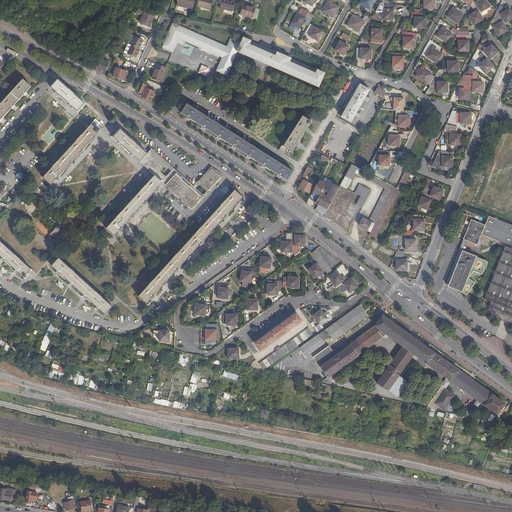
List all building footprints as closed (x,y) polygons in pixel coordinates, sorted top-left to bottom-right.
[(178,0),(177,5),(192,9),(194,0),(178,0)] [(213,0),(198,0),(197,6),(211,10),(213,0)] [(222,0),(220,8),(233,12),(235,2),(227,0),(222,0)] [(361,0),(359,4),(370,10),(375,0),(361,0)] [(424,0),(424,8),(434,8),(434,0),(424,0)] [(474,0),(473,2),(478,9),(479,8),(481,12),(490,7),(485,0),(474,0)] [(333,17),(339,7),(328,1),(322,12),(333,17)] [(474,25),(484,19),(478,9),(473,2),(471,5),(475,12),(469,16),(474,25)] [(395,10),(396,5),(389,4),(380,3),(377,9),(383,10),(383,19),(393,20),(393,9),(395,10)] [(240,15),(253,18),(256,8),(243,5),(240,15)] [(457,8),(454,6),(447,16),(457,23),(463,15),(455,10),(457,8)] [(153,16),(155,12),(144,8),(144,9),(139,7),(137,12),(142,14),(143,11),(145,12),(153,16)] [(509,8),(500,14),(505,23),(511,18),(511,13),(511,11),(509,8)] [(307,16),(312,19),(313,16),(309,12),(302,9),(300,13),(306,17),(307,16)] [(414,12),(411,11),(411,17),(415,17),(414,27),(425,28),(426,18),(421,17),(421,13),(420,12),(414,12)] [(498,36),(508,30),(498,13),(497,11),(492,19),(496,25),(493,27),(498,36)] [(154,17),(153,16),(145,12),(139,23),(149,28),(154,17)] [(300,13),(298,13),(292,23),(300,29),(305,19),(306,17),(300,13)] [(372,19),(370,23),(374,23),(378,16),(374,14),(372,19)] [(358,32),(364,21),(362,20),(353,15),(347,25),(358,32)] [(369,23),(370,23),(372,19),(365,15),(362,20),(364,21),(369,23)] [(318,24),(327,29),(329,24),(321,20),(318,24)] [(291,58),(277,52),(273,51),(272,50),(265,47),(251,42),(251,41),(244,38),(241,44),(230,39),(227,47),(208,39),(173,24),(163,47),(173,51),(179,38),(222,57),(216,70),(221,72),(226,75),(238,51),(319,87),(325,73),(317,70),(316,70),(291,59),(292,59),(291,58)] [(310,25),(305,34),(318,41),(323,32),(310,25)] [(446,27),(444,26),(437,36),(447,43),(452,35),(445,30),(446,27)] [(371,39),(382,40),(382,29),(372,29),(371,39)] [(417,38),(417,34),(404,31),(404,38),(403,47),(413,48),(414,38),(417,38)] [(468,32),(458,31),(457,35),(456,36),(455,39),(466,39),(466,36),(468,36),(468,32)] [(341,37),(349,41),(351,37),(343,33),(341,37)] [(142,39),(134,36),(131,45),(132,45),(128,54),(136,58),(140,49),(139,48),(142,39)] [(469,41),(458,41),(459,51),(469,51),(469,41)] [(340,42),(335,50),(344,55),(349,47),(340,42)] [(480,44),(477,49),(479,50),(482,52),(483,51),(490,59),(497,52),(491,45),(488,47),(486,44),(483,47),(480,44)] [(358,48),(356,48),(356,58),(371,59),(371,49),(368,49),(368,47),(358,46),(358,48)] [(436,47),(433,46),(426,56),(437,63),(442,55),(434,50),(436,47)] [(274,48),(273,51),(277,52),(291,58),(292,56),(274,48)] [(486,59),(487,58),(483,53),(479,56),(482,59),(480,61),(481,63),(479,66),(485,74),(493,67),(486,59)] [(401,57),(400,54),(393,54),(393,57),(391,57),(391,63),(393,63),(392,67),(403,68),(404,58),(401,57)] [(95,69),(105,73),(108,62),(99,59),(95,69)] [(458,61),(448,61),(448,72),(458,71),(458,61)] [(165,67),(157,64),(152,77),(156,79),(160,80),(165,67)] [(201,65),(197,73),(205,76),(209,68),(201,65)] [(433,79),(435,77),(423,69),(425,67),(423,65),(416,76),(430,85),(430,84),(431,83),(433,79)] [(165,67),(160,80),(163,82),(166,74),(169,68),(165,67)] [(130,73),(116,68),(113,77),(126,82),(130,73)] [(472,77),(472,76),(467,74),(466,74),(465,76),(463,75),(459,83),(458,84),(457,84),(456,88),(460,89),(464,89),(464,82),(472,82),(472,77)] [(444,79),(437,79),(438,92),(448,92),(448,82),(444,82),(444,79)] [(479,80),(473,79),(472,92),(483,93),(483,82),(478,82),(479,80)] [(0,121),(31,87),(23,80),(0,105),(0,121)] [(58,80),(51,88),(77,111),(84,104),(58,80)] [(470,90),(471,90),(472,82),(464,82),(464,89),(460,89),(459,99),(469,100),(470,90)] [(142,94),(141,97),(154,102),(158,95),(154,93),(155,92),(150,90),(151,88),(146,86),(147,85),(143,83),(143,85),(140,91),(139,92),(142,94)] [(370,90),(360,84),(342,117),(351,122),(355,116),(358,117),(360,114),(357,112),(364,99),(367,101),(369,98),(366,96),(370,90)] [(385,92),(376,89),(374,92),(384,98),(385,92)] [(394,101),(393,110),(402,111),(403,98),(390,97),(390,101),(394,101)] [(287,181),(293,171),(237,135),(187,104),(181,113),(287,181)] [(456,111),(452,111),(448,120),(456,122),(456,113),(456,111)] [(405,112),(397,112),(397,115),(399,115),(398,125),(398,126),(409,126),(410,116),(405,116),(405,112)] [(471,113),(456,113),(456,122),(456,123),(460,123),(460,124),(471,124),(471,113)] [(286,148),(292,152),(296,145),(298,146),(300,143),(299,142),(306,130),(308,131),(310,129),(308,128),(312,122),(311,122),(312,121),(311,119),(310,120),(303,116),(284,145),(282,144),(282,145),(286,148)] [(98,131),(95,129),(92,125),(43,178),(51,185),(100,133),(100,132),(101,131),(99,130),(98,131)] [(147,153),(147,152),(120,130),(113,138),(140,161),(147,153)] [(450,134),(446,134),(446,144),(450,145),(461,145),(461,135),(450,135),(450,134)] [(400,136),(389,135),(389,146),(399,146),(400,136)] [(165,179),(174,169),(151,149),(150,151),(162,161),(152,171),(152,172),(151,172),(155,175),(156,176),(159,174),(165,179)] [(148,153),(147,153),(140,161),(152,171),(162,161),(150,151),(148,153)] [(452,151),(439,152),(433,166),(441,170),(443,166),(452,166),(453,158),(457,157),(457,153),(452,151)] [(330,159),(322,155),(319,159),(328,163),(330,159)] [(390,156),(379,155),(379,165),(390,166),(390,156)] [(345,177),(341,185),(347,188),(351,180),(354,173),(385,189),(369,221),(363,218),(359,225),(360,227),(370,232),(377,218),(393,186),(387,183),(366,172),(352,164),(350,167),(349,170),(345,177)] [(308,167),(302,177),(304,178),(307,172),(310,174),(312,169),(310,168),(308,167)] [(194,187),(174,169),(165,179),(162,182),(163,183),(166,185),(176,174),(187,184),(202,197),(204,195),(195,186),(194,187)] [(221,177),(211,169),(199,181),(208,190),(221,177)] [(405,170),(397,188),(400,189),(403,190),(411,173),(405,170)] [(191,209),(202,197),(187,184),(176,174),(166,185),(191,209)] [(114,236),(163,183),(162,182),(156,176),(155,175),(106,229),(114,236)] [(309,198),(316,202),(320,194),(324,188),(326,183),(319,179),(309,198)] [(303,180),(299,188),(309,193),(313,185),(303,180)] [(199,181),(195,186),(204,195),(208,190),(199,181)] [(319,204),(328,209),(339,187),(331,182),(326,192),(328,193),(326,198),(320,194),(316,202),(319,204)] [(359,184),(355,193),(361,196),(358,201),(356,204),(362,207),(371,190),(359,184)] [(397,188),(393,186),(377,218),(383,222),(400,189),(397,188)] [(425,196),(429,197),(430,196),(439,200),(443,190),(434,186),(432,190),(428,188),(425,196)] [(324,188),(320,194),(326,198),(328,193),(326,192),(327,190),(324,188)] [(243,197),(235,190),(139,296),(147,303),(243,197)] [(425,196),(423,195),(422,196),(418,206),(422,207),(420,211),(426,213),(427,210),(431,200),(432,198),(429,197),(425,196)] [(342,197),(336,208),(353,217),(359,207),(356,205),(356,204),(358,201),(353,199),(351,202),(342,197)] [(316,208),(325,213),(328,209),(319,204),(316,208)] [(489,300),(487,306),(493,309),(511,315),(511,246),(510,246),(511,241),(511,227),(488,218),(484,227),(470,221),(467,228),(463,227),(468,216),(461,213),(457,224),(459,225),(458,227),(456,226),(454,230),(461,233),(462,229),(466,231),(465,235),(468,236),(467,239),(464,246),(478,252),(484,238),(508,248),(488,300),(489,300)] [(420,219),(420,215),(414,215),(414,220),(414,230),(424,230),(424,219),(420,219)] [(345,221),(345,220),(345,219),(344,217),(343,217),(342,216),(341,216),(340,216),(339,216),(338,217),(337,217),(337,218),(336,220),(337,221),(337,222),(338,223),(339,223),(340,224),(341,224),(342,223),(343,223),(344,222),(345,221)] [(370,232),(369,235),(375,239),(383,222),(377,218),(370,232)] [(41,231),(45,226),(38,220),(34,224),(41,231)] [(353,227),(353,226),(353,224),(352,223),(351,222),(350,222),(349,222),(347,222),(346,223),(345,224),(345,225),(345,226),(345,228),(346,229),(347,229),(348,230),(350,230),(351,229),(352,228),(353,227)] [(60,224),(50,235),(55,238),(63,228),(60,224)] [(293,246),(293,236),(289,236),(289,238),(286,238),(286,242),(282,242),(281,253),(291,253),(292,246),(293,246)] [(293,253),(295,258),(301,254),(300,252),(300,246),(305,246),(305,236),(295,236),(295,246),(293,246),(293,253)] [(416,240),(406,240),(406,250),(416,250),(416,240)] [(0,256),(23,278),(24,277),(25,278),(27,276),(26,275),(28,273),(31,270),(0,241),(0,256)] [(320,267),(326,275),(332,271),(317,250),(311,254),(314,258),(320,267)] [(475,255),(461,250),(447,286),(460,291),(475,255)] [(395,256),(393,260),(396,260),(397,271),(407,271),(407,260),(403,260),(403,255),(395,256)] [(271,259),(261,257),(259,271),(266,272),(267,269),(269,269),(271,259)] [(313,266),(308,270),(315,278),(316,278),(317,280),(321,277),(324,281),(326,279),(326,275),(320,267),(314,258),(310,261),(313,266)] [(105,315),(112,306),(58,259),(51,267),(105,315)] [(253,269),(247,268),(246,272),(242,271),(240,282),(250,283),(253,269)] [(327,289),(330,292),(336,288),(336,287),(346,279),(344,276),(342,277),(338,272),(329,278),(334,285),(327,289)] [(283,282),(283,288),(298,288),(299,278),(294,278),(294,274),(289,273),(288,277),(283,277),(283,281),(283,282)] [(344,284),(343,283),(340,286),(343,290),(344,292),(347,290),(349,293),(358,287),(352,279),(344,284)] [(278,291),(283,292),(283,288),(283,282),(278,281),(278,285),(268,285),(268,295),(278,295),(278,291)] [(230,285),(223,284),(222,288),(219,288),(217,298),(228,300),(230,285)] [(258,300),(244,300),(244,309),(246,309),(246,310),(257,311),(258,300)] [(210,304),(198,302),(197,304),(196,304),(194,315),(196,315),(196,318),(203,319),(204,316),(205,316),(205,312),(209,313),(210,304)] [(368,316),(360,305),(326,330),(325,330),(300,348),(306,357),(324,344),(323,341),(330,336),(334,341),(368,316)] [(511,315),(493,309),(487,306),(486,307),(491,309),(490,311),(498,314),(511,319),(511,315)] [(313,328),(317,333),(324,327),(320,323),(327,318),(320,310),(312,316),(318,324),(313,328)] [(302,321),(296,313),(255,344),(260,351),(302,321)] [(237,315),(227,315),(227,316),(224,316),(223,324),(226,325),(227,325),(227,326),(232,327),(235,328),(236,326),(237,326),(237,315)] [(478,400),(491,410),(497,414),(505,404),(470,378),(438,355),(382,316),(380,319),(378,319),(376,321),(377,322),(375,327),(350,344),(351,345),(336,355),(329,346),(313,357),(328,378),(358,356),(358,355),(386,335),(403,347),(374,388),(377,391),(381,386),(397,398),(408,382),(395,373),(397,370),(401,373),(414,355),(478,400)] [(367,319),(359,324),(360,327),(369,321),(367,319)] [(49,323),(46,332),(52,334),(53,330),(54,325),(49,323)] [(313,335),(308,328),(284,346),(259,363),(264,370),(313,335)] [(216,330),(206,330),(206,340),(216,341),(216,330)] [(157,331),(153,331),(153,334),(157,334),(159,334),(159,342),(169,342),(169,331),(157,331)] [(0,348),(7,351),(10,344),(0,340),(0,348)] [(38,349),(44,351),(48,343),(41,340),(38,349)] [(239,348),(229,348),(228,359),(230,359),(229,362),(238,363),(238,359),(239,359),(239,348)] [(182,358),(183,355),(179,354),(177,363),(184,365),(186,359),(182,358)] [(58,376),(57,379),(61,380),(66,368),(53,363),(47,376),(52,378),(54,374),(58,376)] [(287,376),(317,383),(319,376),(289,369),(287,376)] [(196,384),(199,372),(193,370),(190,382),(196,384)] [(237,380),(238,374),(226,372),(224,378),(237,380)] [(75,374),(73,384),(82,385),(83,375),(75,374)] [(194,393),(196,385),(189,383),(188,387),(184,386),(182,394),(189,396),(190,392),(194,393)] [(427,408),(436,410),(439,406),(444,409),(454,396),(441,387),(427,408)] [(155,398),(153,403),(172,407),(174,402),(155,398)] [(489,413),(491,410),(478,400),(475,404),(489,413)] [(11,491),(0,489),(0,488),(0,497),(14,500),(15,495),(11,494),(11,491)] [(37,493),(27,492),(26,502),(30,503),(31,499),(36,500),(37,493)] [(72,494),(65,493),(65,495),(66,499),(68,498),(69,502),(64,503),(66,510),(76,507),(72,498),(73,497),(72,494)] [(90,500),(80,502),(82,511),(84,511),(92,511),(90,500)]
